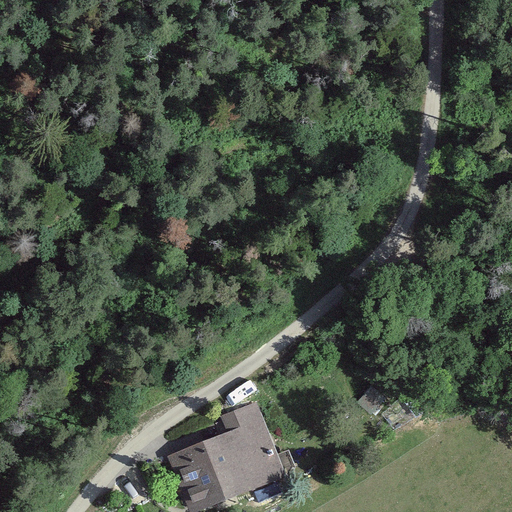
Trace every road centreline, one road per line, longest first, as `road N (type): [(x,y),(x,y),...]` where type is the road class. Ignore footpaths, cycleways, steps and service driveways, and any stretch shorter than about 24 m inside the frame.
road 1 (unclassified): [(73,511),(92,485),(386,250),(416,193),(435,126),(440,0)]
road 2 (track): [(344,286),(511,252)]
